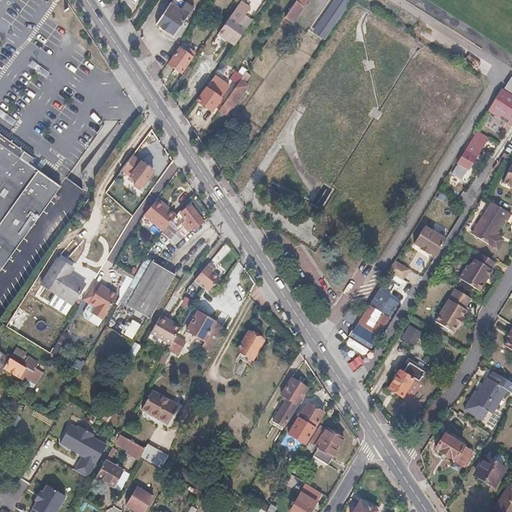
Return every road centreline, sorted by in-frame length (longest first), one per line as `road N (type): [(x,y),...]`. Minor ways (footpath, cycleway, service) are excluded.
road 1 (primary): [(376,437),(87,0)]
road 2 (residential): [(397,468),(478,350),(484,315),(511,273)]
